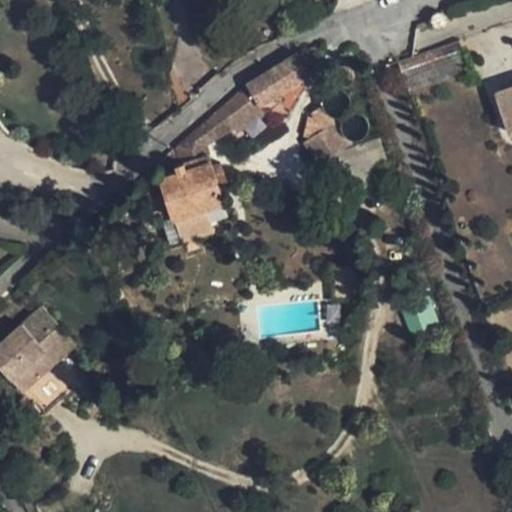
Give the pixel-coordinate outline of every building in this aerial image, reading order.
[(433,15),(431,19),(433,25),(439,28),(444,26),(448,21),(446,15),(442,12),(436,13),(433,15)] [(470,72),(458,40),(397,61),(409,93),(470,72)] [(214,173),(208,152),(232,129),(237,131),(283,102),(278,94),(310,73),(298,53),(247,84),(159,163),(164,177),(162,178),(174,217),(224,201),(221,191),(229,189),(223,170),(214,173)] [(511,87),(496,93),(510,133),(511,131),(511,87)] [(386,160),(379,138),(361,144),(359,139),(353,140),(347,137),(342,132),(341,128),(341,125),(342,119),(340,116),(335,117),(328,114),(323,108),(322,105),(312,112),(323,129),(305,141),(319,164),(318,167),(322,174),(329,178),(386,160)] [(213,228),(205,207),(162,221),(169,243),(213,228)] [(429,296),(402,306),(413,333),(440,323),(429,296)] [(43,306),(0,344),(0,364),(23,392),(40,376),(29,364),(59,337),(47,325),(54,318),(43,306)] [(77,343),(54,318),(47,325),(59,337),(29,364),(40,376),(77,343)]
